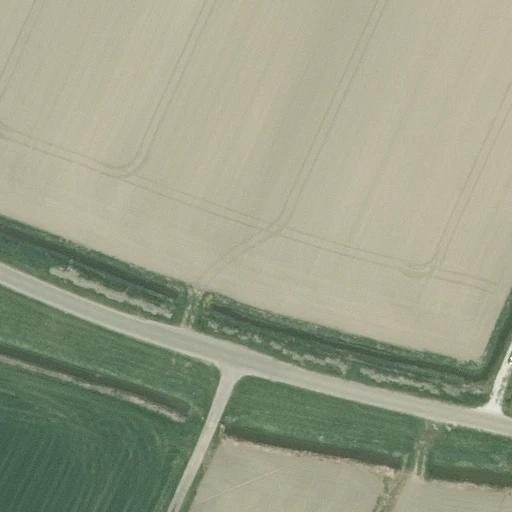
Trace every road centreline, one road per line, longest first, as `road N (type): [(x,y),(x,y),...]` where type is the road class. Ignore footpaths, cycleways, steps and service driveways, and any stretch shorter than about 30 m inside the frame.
road 1 (tertiary): [(511,429),(234,361),(0,273)]
road 2 (track): [(173,511),(234,361)]
